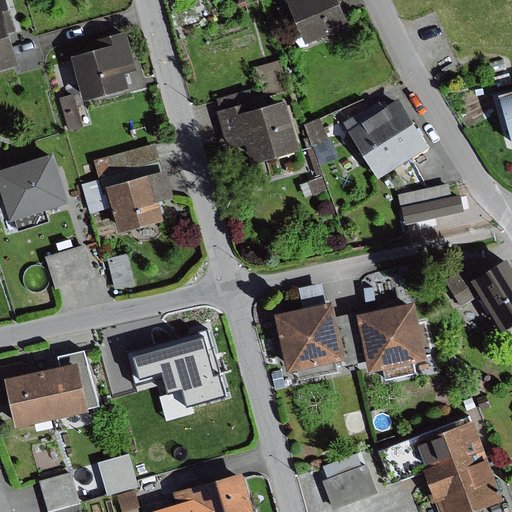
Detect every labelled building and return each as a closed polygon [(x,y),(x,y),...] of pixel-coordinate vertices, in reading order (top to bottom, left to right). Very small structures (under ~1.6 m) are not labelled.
[(0,0),(0,72),(19,67),(10,37),(16,35),(6,0),(0,0)] [(286,0),(305,45),(349,27),(337,0),(286,0)] [(94,51),(71,57),(82,102),(129,90),(125,75),(138,72),(127,32),(91,41),(94,51)] [(216,100),(220,111),(217,112),(235,170),(301,150),(286,101),(257,110),(251,89),(216,100)] [(511,91),(498,95),(511,145),(511,91)] [(74,95),(59,99),(68,132),(84,127),(74,95)] [(380,102),(345,124),(379,178),(429,147),(399,99),(384,109),(380,102)] [(336,157),(320,118),(303,125),(319,164),(336,157)] [(156,144),(94,161),(99,178),(161,161),(156,144)] [(0,171),(0,191),(10,223),(70,204),(54,154),(0,171)] [(99,178),(81,183),(90,214),(113,208),(120,232),(162,220),(158,204),(175,199),(167,171),(164,172),(161,161),(99,178)] [(449,184),(398,195),(404,226),(465,214),(461,195),(452,197),(449,184)] [(95,277),(84,245),(45,258),(55,290),(95,277)] [(128,254),(108,259),(115,290),(135,285),(128,254)] [(465,286),(472,282),(503,333),(511,326),(511,267),(507,260),(482,276),(474,263),(458,273),(465,286)] [(326,282),(306,286),(310,306),(329,303),(326,282)] [(332,303),(274,316),(287,374),(297,372),(299,381),(339,372),(337,363),(341,362),(346,361),(336,317),(332,303)] [(368,314),(357,317),(367,362),(370,374),(382,371),(384,381),(416,374),(413,363),(426,361),(414,304),(368,314)] [(367,310),(336,317),(346,361),(341,362),(342,366),(367,362),(357,317),(368,314),(367,310)] [(163,341),(116,354),(130,403),(148,398),(153,416),(174,410),(175,415),(196,409),(186,374),(194,372),(186,346),(166,352),(163,341)] [(0,390),(7,389),(17,428),(90,413),(89,410),(101,408),(84,352),(56,357),(58,368),(25,375),(22,363),(0,367),(0,390)] [(490,408),(486,395),(476,399),(481,411),(490,408)] [(469,418),(389,448),(402,482),(420,476),(431,507),(436,505),(438,511),(477,511),(504,502),(474,422),(471,423),(469,418)] [(134,477),(131,463),(107,469),(111,483),(134,477)] [(367,464),(322,481),(334,511),(378,494),(367,464)] [(82,511),(72,473),(41,481),(49,511),(82,511)] [(253,511),(242,474),(173,493),(176,503),(152,510),(152,511),(253,511)] [(140,509),(135,491),(118,496),(123,511),(139,511),(138,509),(140,509)]
